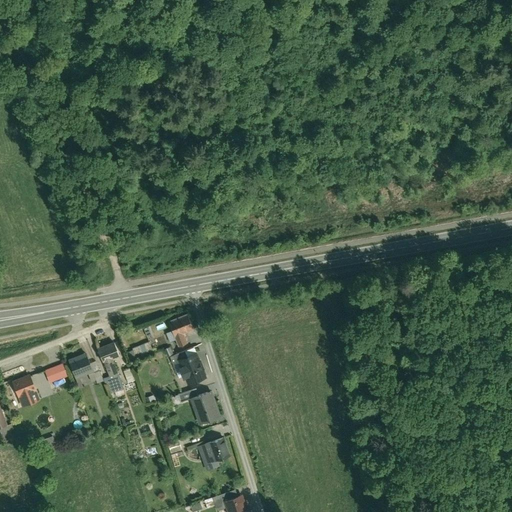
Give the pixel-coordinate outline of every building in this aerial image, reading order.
[(191,348),(186,337),(195,334),(189,316),(170,323),(177,341),(178,340),(182,352),(191,348)] [(133,347),(136,357),(154,352),(150,342),(133,347)] [(117,344),(100,351),(105,364),(106,364),(113,381),(122,377),(115,360),(122,358),(117,344)] [(210,383),(199,354),(180,361),(191,390),(210,383)] [(90,356),(71,363),(77,379),(96,372),(90,356)] [(66,367),(46,374),(51,386),(70,378),(66,367)] [(131,369),(125,371),(129,382),(135,380),(131,369)] [(32,376),(13,383),(23,412),(43,404),(32,376)] [(225,423),(214,394),(196,401),(207,430),(225,423)] [(0,434),(10,431),(1,406),(0,406),(0,434)] [(232,462),(224,439),(206,445),(214,468),(232,462)] [(251,511),(245,496),(226,503),(229,511),(251,511)] [(191,505),(194,511),(203,508),(201,501),(191,505)]
